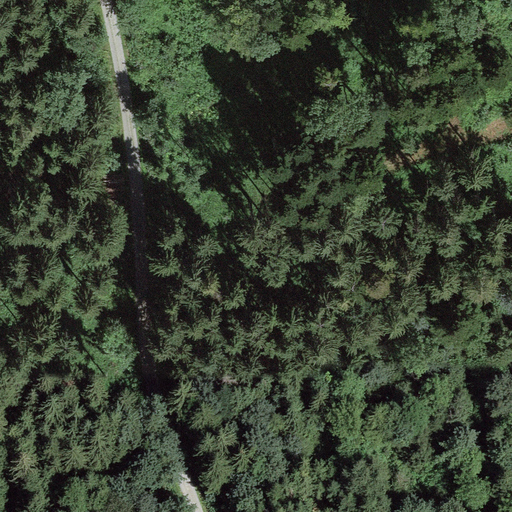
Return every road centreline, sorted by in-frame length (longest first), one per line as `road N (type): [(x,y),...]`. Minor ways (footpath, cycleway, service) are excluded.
road 1 (track): [(91,0),(118,174),(118,298),(146,425),(183,511)]
road 2 (track): [(511,344),(482,424),(487,511)]
